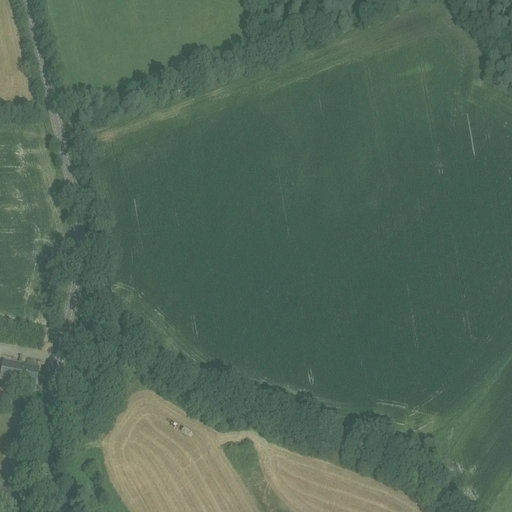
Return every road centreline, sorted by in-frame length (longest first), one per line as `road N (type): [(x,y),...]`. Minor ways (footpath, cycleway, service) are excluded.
road 1 (tertiary): [(47,511),(49,445),(80,242),(28,0)]
road 2 (track): [(48,459),(91,445),(125,370),(137,367),(230,412),(398,468),(445,511)]
